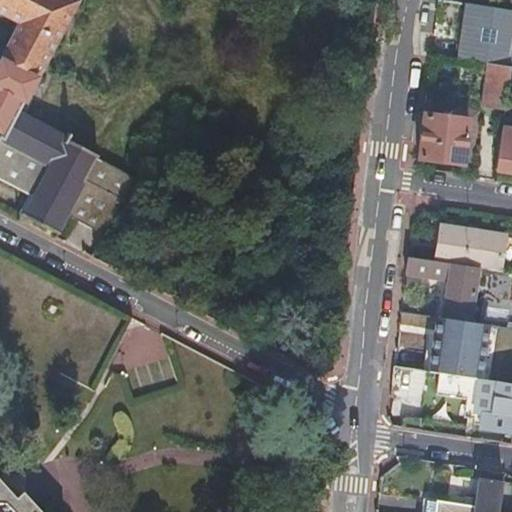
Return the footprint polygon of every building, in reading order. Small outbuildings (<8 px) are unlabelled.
[(76,0),(0,0),(0,181),(29,197),(18,219),(58,240),(60,237),(59,236),(68,218),(105,238),(135,180),(96,161),(98,158),(92,155),(69,143),(71,140),(72,137),(71,134),(68,134),(66,138),(19,112),(23,102),(24,103),(25,100),(76,3),(75,3),(76,0)] [(511,12),(465,6),(457,61),(490,66),(511,69),(511,12)] [(511,69),(490,66),(483,107),(504,110),(505,110),(511,69)] [(451,119),(425,116),(419,159),(462,166),(461,169),(470,171),(477,115),(458,112),(458,106),(453,105),(451,119)] [(511,130),(501,129),(494,171),(511,173),(511,130)] [(440,228),(434,262),(480,269),(501,273),(505,238),(440,228)] [(434,262),(407,258),(405,276),(451,283),(446,320),(472,324),(480,269),(434,262)] [(480,380),(488,326),(472,324),(446,320),(437,318),(430,373),(440,374),(480,380)] [(511,434),(511,385),(480,380),(440,374),(437,394),(468,399),(476,400),(474,414),(482,415),(480,426),(480,430),(511,434)] [(474,425),(480,426),(482,415),(474,414),(476,400),(468,399),(465,419),(475,420),(474,425)] [(407,429),(420,431),(421,420),(409,418),(407,429)] [(270,499),(275,468),(258,465),(252,496),(270,499)] [(451,476),(449,493),(473,497),(476,479),(451,476)] [(15,494),(0,477),(0,511),(43,511),(21,488),(15,494)] [(499,511),(503,485),(480,481),(477,500),(476,508),(465,506),(427,500),(425,511),(499,511)] [(511,511),(511,486),(503,485),(499,511),(511,511)] [(476,508),(477,500),(466,498),(465,506),(476,508)]
